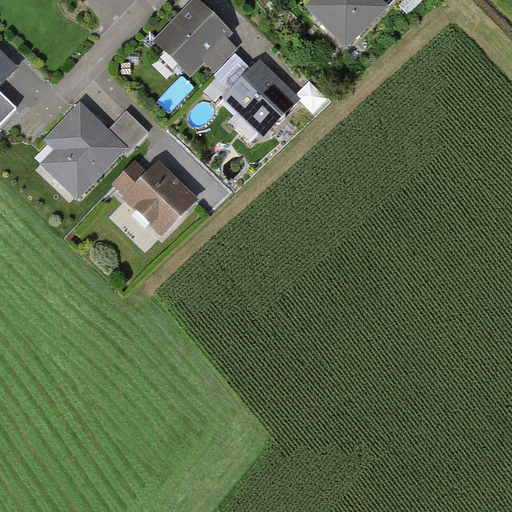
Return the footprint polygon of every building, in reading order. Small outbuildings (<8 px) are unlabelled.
[(391,14),(377,0),(321,0),(308,13),(348,55),(391,14)] [(226,40),(194,8),(154,49),(187,81),(201,67),(211,77),(233,54),(222,44),(226,40)] [(0,83),(12,71),(0,59),(0,127),(17,110),(0,94),(0,83)] [(295,100),(258,67),(226,102),(262,135),(295,100)] [(105,135),(79,109),(44,145),(55,156),(42,169),(75,201),(122,153),(131,161),(151,140),(125,114),(105,135)] [(193,202),(155,166),(144,177),(135,168),(115,188),(124,196),(118,201),(158,239),(193,202)]
